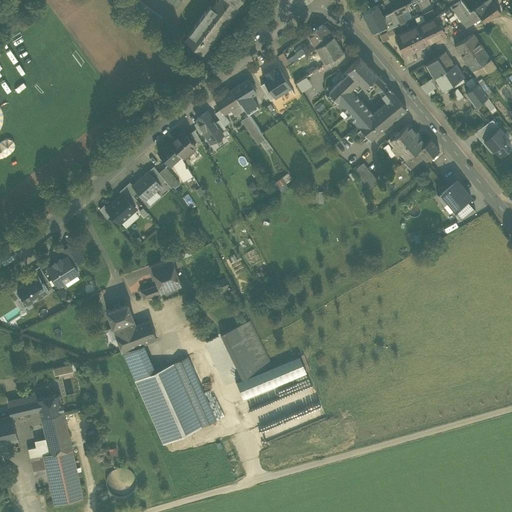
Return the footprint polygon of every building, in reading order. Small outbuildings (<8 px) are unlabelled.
[(125,0),(123,3),(155,27),(163,18),(138,0),(125,0)] [(161,0),(174,10),(181,0),(161,0)] [(239,5),(237,4),(231,0),(216,0),(212,7),(208,5),(184,38),(205,53),(239,5)] [(389,0),(394,10),(396,14),(400,12),(408,9),(414,6),(413,3),(411,0),(389,0)] [(419,0),(418,1),(424,13),(432,9),(428,1),(429,0),(419,0)] [(461,0),(456,0),(450,5),(455,11),(467,26),(480,16),(473,8),(469,10),(465,5),(461,0)] [(491,0),(486,0),(473,8),(480,16),(484,23),(489,20),(500,12),(491,0)] [(416,5),(419,11),(415,13),(416,17),(421,15),(422,14),(423,13),(418,4),(416,5)] [(363,12),(371,30),(385,23),(386,23),(383,16),(377,5),(363,12)] [(453,13),(448,7),(436,16),(441,26),(442,27),(454,19),(454,16),(453,14),(453,13)] [(412,18),(408,9),(400,12),(402,16),(403,15),(406,21),(412,18)] [(422,14),(425,21),(436,16),(432,9),(424,13),(423,13),(422,14)] [(394,10),(383,16),(386,23),(385,23),(388,29),(391,27),(391,28),(400,24),(396,14),(394,10)] [(402,16),(400,12),(396,14),(400,24),(406,21),(403,15),(402,16)] [(425,21),(422,14),(421,15),(416,17),(414,18),(418,25),(425,21)] [(437,29),(441,26),(436,16),(425,21),(418,25),(427,43),(438,37),(439,34),(437,29)] [(315,48),(333,35),(323,25),(322,25),(307,34),(313,45),(315,48)] [(408,52),(427,43),(418,25),(396,36),(401,47),(405,45),(408,52)] [(439,34),(438,37),(445,34),(442,27),(441,26),(437,29),(439,34)] [(387,31),(379,35),(382,41),(390,38),(387,31)] [(455,45),(465,60),(483,48),(473,33),(455,45)] [(333,35),(315,48),(322,58),(292,78),(295,83),(305,76),(322,65),(343,52),(344,52),(333,35)] [(301,48),(306,54),(315,48),(313,45),(312,46),(310,43),(301,48)] [(490,58),(483,48),(465,60),(472,71),(482,63),(490,58)] [(437,57),(446,70),(454,65),(449,57),(445,51),(437,57)] [(278,56),(285,68),(290,65),(283,52),(278,56)] [(364,86),(369,81),(376,74),(377,74),(360,57),(347,69),(363,85),(364,86)] [(454,65),(446,70),(437,57),(426,63),(427,63),(424,65),(428,72),(431,71),(432,73),(435,77),(436,76),(443,89),(462,78),(463,77),(456,65),(454,65)] [(482,63),(488,71),(495,66),(490,58),(482,63)] [(285,68),(290,75),(299,69),(294,62),(290,65),(285,68)] [(488,71),(482,63),(472,71),(476,76),(479,73),(481,76),(488,71)] [(266,82),(275,97),(290,87),(278,67),(273,70),(273,68),(266,72),(267,74),(262,76),(266,82)] [(347,69),(341,75),(343,78),(332,89),(329,92),(330,93),(337,102),(358,125),(372,113),(355,93),(363,85),(347,69)] [(329,85),(332,89),(343,78),(341,75),(338,73),(327,83),(329,85)] [(478,83),(479,85),(484,82),(485,81),(481,76),(479,73),(476,76),(474,77),(473,78),(477,83),(478,83)] [(385,84),(376,74),(369,81),(378,91),(385,84)] [(310,85),(305,76),(295,83),(300,92),(310,85)] [(477,83),(473,78),(471,77),(465,82),(470,88),(477,83)] [(421,85),(426,92),(432,88),(432,78),(421,85)] [(462,78),(443,89),(445,92),(464,81),(462,78)] [(244,109),(246,111),(256,104),(251,96),(256,93),(247,79),(231,90),(240,103),(244,109)] [(275,97),(266,82),(261,85),(270,100),(275,97)] [(492,92),(484,82),(479,85),(487,96),(492,92)] [(465,92),(476,105),(483,100),(488,96),(487,96),(479,85),(478,83),(477,83),(470,88),(465,92)] [(394,95),(385,84),(378,91),(386,102),(394,95)] [(452,92),(458,99),(463,96),(457,88),(452,92)] [(230,109),(240,103),(231,90),(215,100),(221,109),(224,113),(230,109)] [(337,102),(330,93),(326,96),(334,105),(337,102)] [(367,135),(370,139),(407,110),(394,95),(386,102),(372,113),(358,125),(361,128),(367,135)] [(496,108),(488,96),(483,100),(491,112),(496,108)] [(324,105),(320,101),(314,106),(318,111),(324,105)] [(234,116),(244,109),(240,103),(230,109),(234,116)] [(259,108),(256,104),(246,111),(248,114),(259,108)] [(220,119),(224,126),(230,122),(224,113),(221,109),(215,113),(220,119)] [(199,124),(203,130),(204,131),(203,132),(211,143),(223,134),(215,122),(207,111),(196,119),(198,121),(200,124),(199,124)] [(253,131),(258,128),(249,115),(241,121),(257,144),(265,139),(265,138),(260,141),(253,131)] [(476,130),(484,139),(499,126),(492,118),(476,130)] [(220,119),(215,122),(223,134),(225,137),(230,134),(224,126),(220,119)] [(200,124),(198,121),(194,124),(199,132),(203,130),(199,124),(200,124)] [(396,153),(403,161),(417,149),(425,143),(409,123),(387,141),(388,142),(387,143),(386,149),(392,156),(396,153)] [(504,132),(499,126),(484,139),(493,150),(495,148),(501,155),(511,146),(506,140),(509,138),(504,132)] [(253,131),(260,141),(265,138),(258,128),(253,131)] [(367,135),(361,128),(357,131),(363,138),(367,135)] [(194,130),(189,133),(195,143),(200,140),(194,130)] [(484,139),(476,130),(474,131),(491,151),(493,150),(484,139)] [(182,131),(170,143),(180,155),(182,157),(195,145),(194,144),(186,135),(182,131)] [(194,144),(195,143),(189,133),(186,135),(194,144)] [(425,143),(417,149),(422,155),(427,160),(439,150),(430,139),(425,143)] [(170,164),(172,162),(180,155),(170,143),(168,141),(158,151),(170,164)] [(408,167),(422,155),(417,149),(403,161),(404,161),(408,166),(408,167)] [(182,157),(180,155),(172,162),(181,176),(190,170),(182,157)] [(408,166),(404,161),(397,167),(401,171),(408,166)] [(354,170),(369,189),(379,181),(363,162),(354,170)] [(166,165),(159,172),(165,180),(169,185),(176,179),(166,165)] [(154,166),(148,170),(160,184),(165,180),(159,172),(154,166)] [(148,170),(132,184),(132,185),(137,191),(145,200),(162,185),(160,184),(148,170)] [(276,188),(290,179),(286,173),(272,182),(276,188)] [(471,196),(457,178),(437,194),(444,203),(448,200),(455,208),(466,199),(471,196)] [(130,181),(125,186),(133,195),(137,191),(132,185),(132,184),(130,181)] [(133,195),(125,186),(119,190),(122,193),(123,193),(132,204),(137,199),(133,195)] [(314,201),(323,201),(322,190),(314,190),(314,201)] [(122,193),(107,207),(106,207),(112,213),(120,222),(136,208),(132,204),(123,193),(122,193)] [(466,199),(455,208),(453,210),(460,219),(476,210),(466,199)] [(455,208),(448,200),(444,203),(443,204),(449,213),(453,210),(455,208)] [(107,217),(112,213),(106,207),(107,207),(104,204),(99,208),(107,217)] [(63,249),(67,255),(73,264),(83,258),(73,242),(63,249)] [(48,267),(58,284),(78,272),(73,264),(67,255),(61,259),(60,258),(53,262),(54,263),(48,267)] [(181,285),(171,257),(162,260),(164,268),(151,273),(154,279),(155,278),(157,284),(152,286),(155,294),(181,285)] [(148,265),(151,273),(164,268),(162,260),(148,265)] [(37,274),(44,284),(49,281),(39,265),(28,273),(32,278),(37,274)] [(32,278),(17,287),(21,295),(19,296),(20,297),(23,296),(28,304),(48,291),(44,284),(37,274),(32,278)] [(219,281),(222,290),(230,287),(226,279),(219,281)] [(155,294),(152,286),(141,290),(143,298),(155,294)] [(20,297),(25,306),(28,304),(23,296),(20,297)] [(113,327),(113,326),(133,319),(134,319),(127,302),(107,310),(113,327)] [(135,325),(133,319),(113,326),(122,351),(123,351),(143,343),(156,338),(149,320),(135,325)] [(220,334),(242,379),(272,364),(250,320),(220,334)] [(143,343),(123,351),(135,380),(156,371),(143,343)] [(243,397),(306,370),(299,355),(237,382),(243,397)] [(173,363),(201,427),(216,420),(187,357),(173,363)] [(53,373),(72,371),(72,363),(52,366),(53,373)] [(135,380),(164,444),(201,427),(173,363),(156,371),(135,380)] [(36,394),(20,398),(21,402),(37,399),(36,394)] [(39,410),(41,416),(63,411),(59,394),(37,399),(21,402),(24,414),(39,410)] [(11,415),(11,417),(17,415),(24,414),(21,402),(20,398),(7,401),(8,406),(10,415),(11,415)] [(41,416),(46,438),(50,453),(50,454),(72,449),(63,411),(41,416)] [(0,417),(0,443),(18,440),(13,422),(11,417),(11,415),(10,415),(4,416),(0,417)] [(30,458),(50,453),(46,438),(34,440),(36,447),(28,449),(30,458)] [(83,498),(72,449),(50,454),(50,453),(30,458),(34,475),(46,472),(54,504),(83,498)] [(122,498),(127,496),(132,493),(135,489),(137,483),(136,478),(133,473),(129,469),(124,467),(118,467),(113,470),(109,473),(106,479),(106,484),(108,490),(111,494),(116,497),(122,498)]
